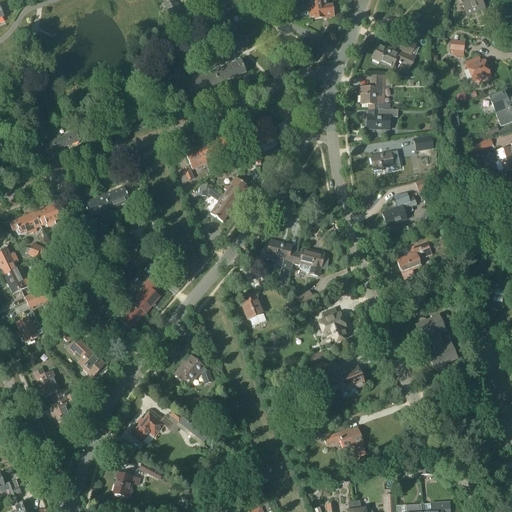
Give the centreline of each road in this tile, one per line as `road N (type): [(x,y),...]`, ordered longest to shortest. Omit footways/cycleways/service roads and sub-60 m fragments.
road 1 (residential): [(63,509),(98,421),(291,162),(326,102)]
road 2 (residential): [(477,511),(417,413),(367,295),(346,236),(326,102)]
road 3 (residential): [(0,200),(312,73),(334,76)]
road 4 (residential): [(63,509),(0,366)]
